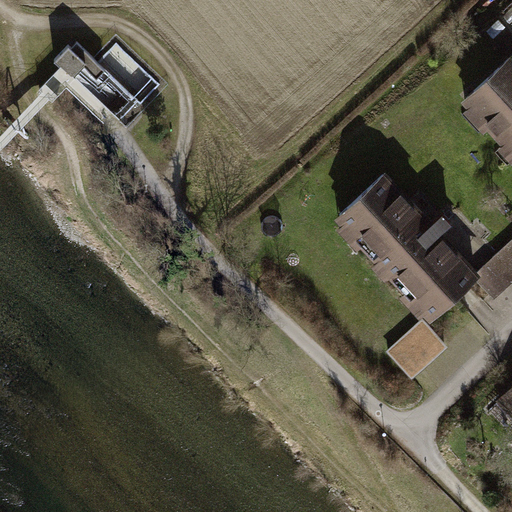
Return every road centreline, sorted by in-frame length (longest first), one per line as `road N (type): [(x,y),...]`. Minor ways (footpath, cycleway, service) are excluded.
road 1 (track): [(168,201),(205,246),(483,511)]
road 2 (track): [(0,9),(29,23),(106,21),(157,47),(182,78),(190,128),(168,201)]
road 3 (residential): [(407,435),(511,334)]
